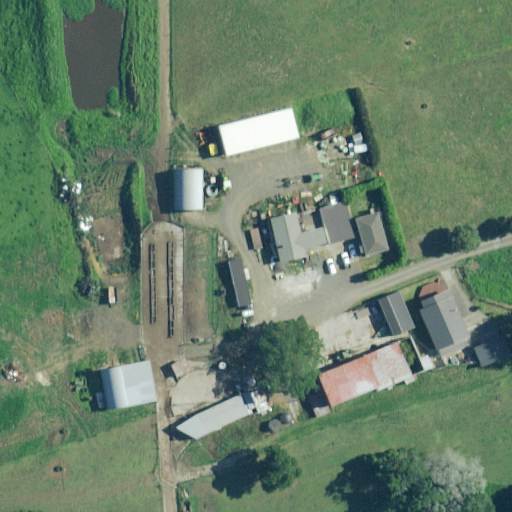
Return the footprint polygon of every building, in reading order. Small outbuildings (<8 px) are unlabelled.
[(288,106),(212,125),(220,157),(296,137),(288,106)] [(366,143),(351,145),(352,152),(367,151),(366,143)] [(346,168),(326,167),(325,175),(346,176),(346,168)] [(199,169),(172,169),(172,209),(199,209),(199,169)] [(272,205),(274,217),(267,219),(276,262),(303,256),(301,248),(326,242),(327,246),(352,240),(344,202),(317,208),(321,227),(298,232),(293,213),(283,215),(281,203),(272,205)] [(374,211),(350,218),(362,256),(385,249),(374,211)] [(238,259),(225,262),(235,308),(247,305),(238,259)] [(432,350),(434,349),(437,355),(465,343),(463,337),(464,336),(444,289),(415,301),(418,307),(414,309),(432,350)] [(395,290),(374,299),(390,336),(411,326),(395,290)] [(500,335),(469,346),(476,368),(508,357),(500,335)] [(413,373),(419,371),(429,367),(424,355),(415,359),(406,338),(311,374),(324,408),(372,389),(373,391),(400,381),(401,384),(415,379),(413,373)] [(145,360),(98,369),(106,410),(153,401),(145,360)] [(250,388),(194,414),(173,427),(192,439),(204,434),(250,412),(249,409),(252,408),(253,411),(254,412),(265,407),(255,386),(250,388)]
